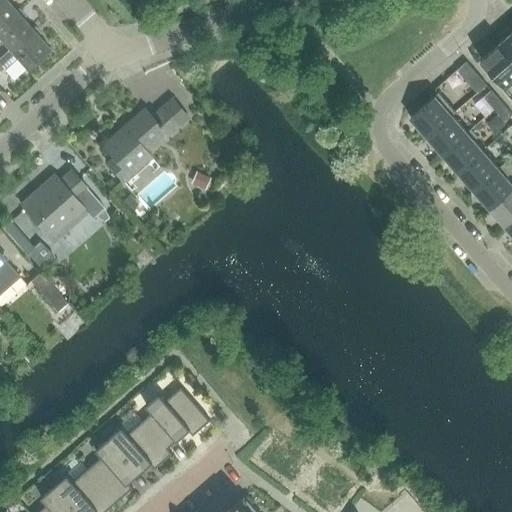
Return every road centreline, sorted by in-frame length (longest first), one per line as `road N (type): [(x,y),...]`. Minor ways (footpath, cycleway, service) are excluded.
road 1 (residential): [(473,0),(470,20),(385,104),(379,135),(511,294)]
road 2 (residential): [(106,69),(286,0)]
road 3 (residential): [(0,161),(106,69)]
